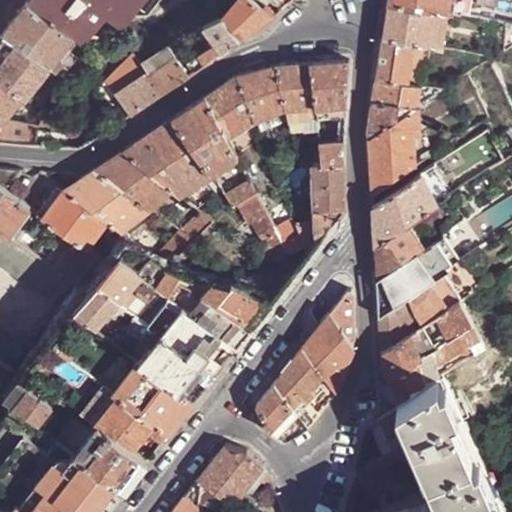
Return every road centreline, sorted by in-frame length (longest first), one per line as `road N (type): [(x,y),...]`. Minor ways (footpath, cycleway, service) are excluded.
road 1 (residential): [(284,35),(83,161),(0,154)]
road 2 (residential): [(280,462),(327,426),(365,347),(362,229)]
road 3 (residential): [(362,229),(356,121),(365,57),(348,37),(284,35)]
road 4 (residential): [(362,229),(215,419)]
